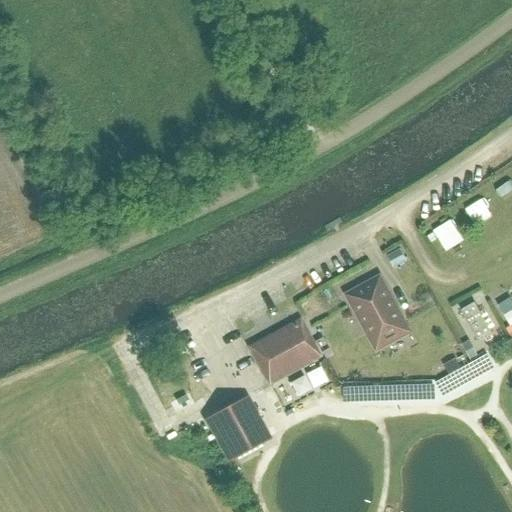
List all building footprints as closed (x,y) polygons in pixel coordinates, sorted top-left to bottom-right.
[(511,192),(511,173),(507,168),(492,180),(507,197),(511,192)] [(451,242),(468,233),(455,210),(438,219),(451,242)] [(377,349),(407,332),(379,281),(349,297),(377,349)] [(461,311),(478,342),(492,335),(475,303),(461,311)] [(300,323),(250,350),(268,382),(317,355),(315,351),(326,345),(322,338),(311,344),(300,323)] [(246,398),(204,421),(227,463),(269,440),(246,398)]
